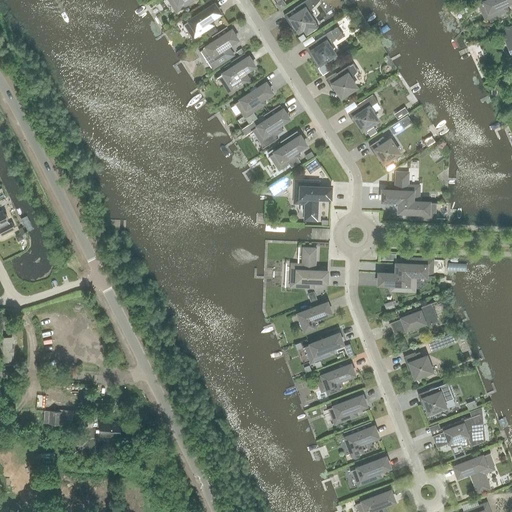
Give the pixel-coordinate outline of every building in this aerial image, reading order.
[(169,0),(176,11),(192,0),(169,0)] [(282,0),(279,0),(275,3),(279,10),(286,5),(282,0)] [(299,31),(304,28),(308,33),(319,26),(314,20),(313,21),(308,13),(318,0),(319,0),(306,0),(284,15),(287,20),(291,18),(299,31)] [(486,18),(488,17),(491,22),(496,20),(494,15),(505,10),(503,5),(511,0),(487,0),(477,5),(480,4),(486,18)] [(214,4),(182,25),(183,25),(185,24),(193,37),(211,25),(208,21),(220,13),(214,4)] [(511,26),(502,31),(511,54),(511,26)] [(231,30),(230,31),(226,27),(211,37),(214,41),(199,51),(200,52),(202,50),(210,63),(213,67),(231,56),(228,52),(225,47),(237,39),(231,30)] [(337,27),(305,48),(309,53),(312,51),(320,63),(335,54),(329,46),(340,32),(341,33),(337,27)] [(254,66),(248,57),(216,78),(217,78),(219,77),(230,94),(248,82),(242,73),(254,66)] [(325,62),(317,67),(322,75),(330,70),(325,62)] [(336,72),(325,79),(330,86),(333,84),(342,96),(356,87),(351,79),(358,70),(353,63),(337,74),(336,72)] [(266,83),(234,104),(236,103),(245,116),(262,104),(259,100),(271,92),(266,83)] [(377,120),(369,107),(378,101),(373,94),(356,105),(357,107),(348,113),(351,119),(355,116),(363,129),(377,120)] [(253,121),(241,129),(245,135),(253,129),(262,142),(265,146),(278,138),(275,134),(280,131),(277,126),(289,119),(283,109),(282,110),(279,105),(280,105),(279,104),(263,115),(263,116),(264,115),(267,120),(256,126),(253,121)] [(405,107),(399,110),(403,116),(408,112),(405,107)] [(254,114),(246,119),(249,123),(256,118),(254,114)] [(407,115),(389,127),(394,134),(412,122),(407,115)] [(373,127),(367,131),(370,136),(377,132),(373,127)] [(283,146),(268,157),(271,156),(279,169),(288,163),(291,168),(300,162),(294,152),(306,145),(297,131),(280,142),(283,146)] [(379,139),(369,146),(373,151),(376,149),(384,162),(399,153),(390,140),(386,142),(383,137),(380,139),(379,139)] [(308,160),(315,156),(311,151),(305,155),(308,160)] [(321,166),(315,158),(310,162),(316,170),(321,166)] [(306,203),(306,219),(316,220),(317,203),(316,203),(316,198),(331,199),(331,188),(317,187),(317,182),(320,183),(320,182),(296,181),(295,202),(306,203)] [(418,202),(419,186),(395,185),(395,186),(398,186),(397,191),(383,190),(383,201),(399,202),(399,201),(418,202)] [(399,201),(399,202),(399,212),(413,212),(413,217),(410,217),(410,218),(446,219),(434,218),(435,203),(438,203),(418,202),(399,201)] [(0,212),(0,233),(1,236),(15,228),(12,223),(9,224),(2,211),(0,212)] [(22,228),(19,229),(21,233),(15,236),(18,241),(26,237),(22,228)] [(315,249),(304,249),(304,265),(292,264),(291,286),(315,287),(315,286),(312,286),(313,282),(327,282),(328,271),(313,271),(313,266),(314,266),(315,249)] [(397,264),(396,274),(415,275),(434,276),(435,275),(432,275),(432,260),(444,261),(444,260),(408,259),(411,259),(411,264),(397,264)] [(396,274),(379,273),(379,284),(393,284),(393,289),(390,289),(390,290),(414,291),(415,275),(396,274)] [(317,299),(314,292),(308,294),(311,302),(317,299)] [(393,301),(384,304),(386,310),(395,307),(393,301)] [(408,315),(389,323),(391,323),(395,334),(407,329),(424,322),(426,327),(427,327),(426,326),(438,321),(431,303),(437,301),(405,313),(407,312),(408,315)] [(327,302),(299,313),(305,330),(319,325),(317,318),(331,313),(327,302)] [(404,331),(395,334),(397,339),(406,336),(404,331)] [(339,333),(303,347),(304,347),(306,346),(312,361),(334,352),(331,353),(330,348),(343,343),(339,333)] [(450,345),(446,335),(428,342),(432,352),(450,345)] [(0,337),(0,360),(10,361),(11,338),(0,337)] [(415,352),(403,356),(406,364),(410,363),(416,377),(432,371),(426,356),(422,358),(420,352),(416,354),(415,352)] [(323,378),(318,380),(322,390),(327,388),(329,392),(343,386),(340,380),(355,374),(351,364),(322,375),(323,378)] [(433,388),(429,390),(418,394),(420,400),(424,398),(429,413),(445,406),(444,402),(453,399),(454,399),(448,382),(447,382),(447,383),(433,388)] [(362,395),(327,409),(330,408),(335,423),(358,414),(357,414),(355,415),(353,410),(366,405),(362,395)] [(477,406),(475,401),(466,404),(468,409),(477,406)] [(95,403),(95,413),(103,413),(103,403),(95,403)] [(57,425),(57,412),(44,411),(43,424),(57,425)] [(438,446),(450,442),(452,447),(462,444),(463,446),(470,444),(471,446),(483,441),(481,434),(477,423),(481,421),(478,415),(480,414),(438,429),(438,430),(441,429),(442,432),(432,436),(434,436),(438,446)] [(101,422),(100,436),(119,438),(120,423),(101,422)] [(373,427),(371,422),(344,432),(346,437),(352,454),(367,448),(364,442),(378,436),(374,426),(373,427)] [(490,453),(454,466),(458,476),(472,471),(473,476),(472,476),(478,492),(488,488),(483,473),(493,469),(488,454),(491,453),(490,453)] [(386,457),(350,470),(350,471),(353,470),(359,485),(381,476),(381,475),(378,476),(377,472),(390,467),(386,457)] [(391,490),(355,504),(355,505),(358,504),(361,511),(384,511),(384,510),(383,510),(381,506),(395,500),(391,490)]
